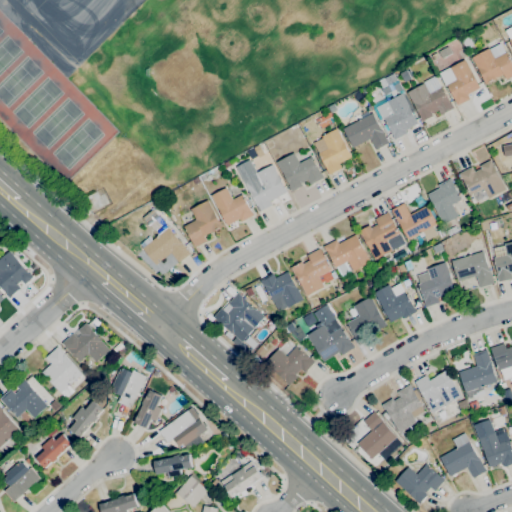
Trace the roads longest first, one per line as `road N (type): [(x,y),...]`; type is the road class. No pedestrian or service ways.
road 1 (residential): [(155,341),(213,273),(511,110)]
road 2 (secondary): [(155,341),(349,511)]
road 3 (secondary): [(387,511),(231,374)]
road 4 (residential): [(334,394),(402,350),(511,310)]
road 5 (secondary): [(172,320),(24,193)]
road 6 (secondary): [(0,205),(95,289)]
